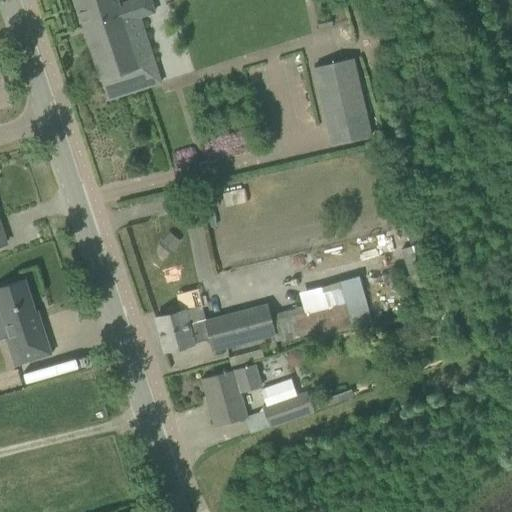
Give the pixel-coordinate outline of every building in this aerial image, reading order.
[(139,17),(154,12),(149,0),(133,0),(118,5),(116,0),(75,0),(101,79),(107,99),(159,83),(139,17)] [(329,15),(316,19),(319,29),(332,26),(329,15)] [(313,68),(331,145),(370,136),(352,59),(313,68)] [(434,272),(424,241),(400,249),(410,280),(434,272)] [(51,354),(37,311),(33,312),(23,279),(0,286),(0,313),(1,313),(8,336),(5,338),(14,366),(51,354)] [(173,313),(154,318),(163,351),(209,339),(212,351),(273,335),(275,342),(309,334),(302,308),(269,317),(268,314),(266,304),(204,320),(200,306),(173,313)] [(234,370),(240,393),(261,387),(255,364),(234,370)] [(246,418),(233,370),(201,379),(214,427),(246,418)] [(262,407),(269,427),(313,411),(306,392),(262,407)]
